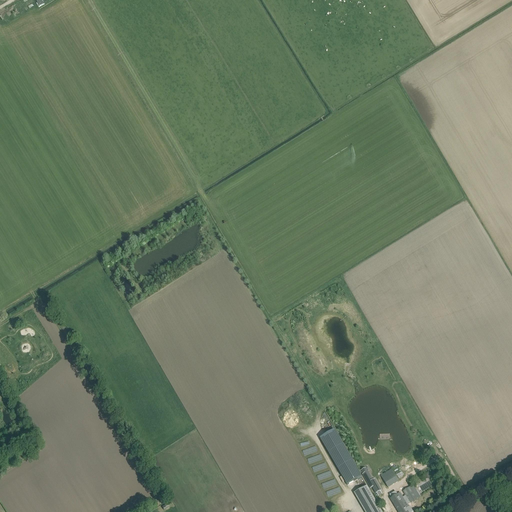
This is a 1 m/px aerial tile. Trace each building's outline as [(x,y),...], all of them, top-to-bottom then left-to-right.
[(362,477),(334,430),(320,438),(348,485),(362,477)] [(350,501),(316,442),(302,450),(336,509),(350,501)] [(149,458),(142,447),(139,448),(146,460),(149,458)] [(411,459),(379,476),(385,487),(417,470),(411,459)] [(369,474),(364,477),(371,489),(372,488),(376,494),(377,494),(378,496),(382,494),(381,491),(382,491),(375,479),(373,480),(369,474)] [(381,511),(367,486),(354,493),(365,511),(381,511)] [(408,499),(410,503),(417,499),(410,487),(403,491),(406,496),(408,499)] [(395,491),(389,495),(391,498),(390,499),(398,511),(402,509),(399,504),(408,499),(406,496),(403,498),(400,493),(397,495),(395,491)] [(402,509),(398,511),(412,511),(410,507),(409,507),(407,505),(410,503),(408,499),(399,504),(402,509)]
